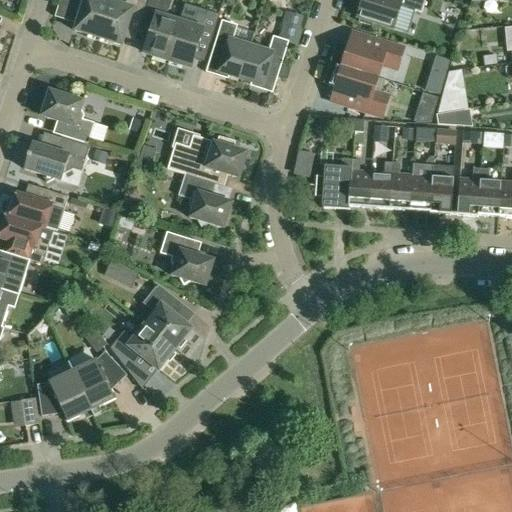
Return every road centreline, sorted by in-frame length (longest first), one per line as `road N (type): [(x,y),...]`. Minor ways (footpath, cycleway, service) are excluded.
road 1 (residential): [(0,482),(112,465),(150,448),(317,305)]
road 2 (residential): [(287,128),(27,49)]
road 3 (residential): [(317,305),(409,266),(511,271)]
road 4 (residential): [(317,305),(286,258),(278,223),(275,186),(287,128)]
road 5 (residential): [(287,128),(327,0)]
